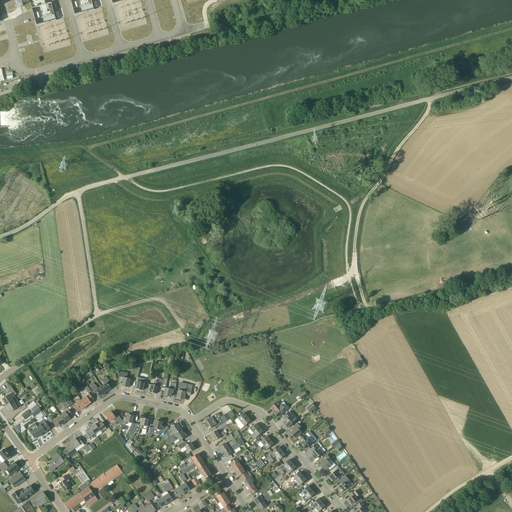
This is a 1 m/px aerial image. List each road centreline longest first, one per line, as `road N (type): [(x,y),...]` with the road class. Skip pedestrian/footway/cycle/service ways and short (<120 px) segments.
road 1 (unclassified): [(0,237),(91,186),(511,77)]
road 2 (track): [(125,177),(164,191),(265,166),(302,172),(351,210),(346,260),(359,308)]
road 3 (track): [(367,308),(356,262),(361,206),(429,99)]
road 4 (track): [(9,373),(96,311),(77,191)]
road 5 (residential): [(342,511),(262,416),(220,403),(191,423)]
road 6 (residential): [(191,423),(178,410),(118,398),(27,460)]
road 7 (track): [(511,275),(367,308)]
